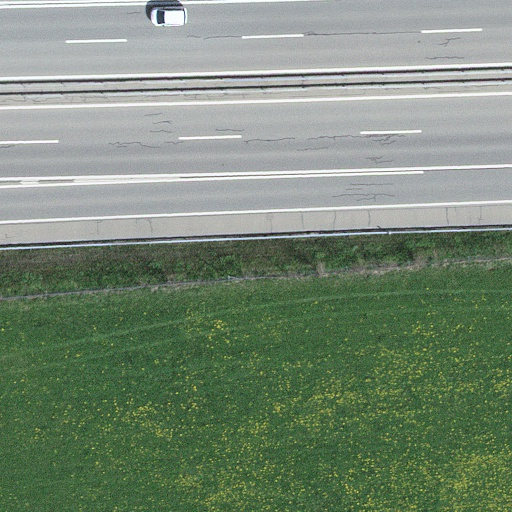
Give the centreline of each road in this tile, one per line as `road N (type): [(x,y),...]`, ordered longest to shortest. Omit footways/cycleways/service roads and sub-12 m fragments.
road 1 (motorway): [(511,27),(0,43)]
road 2 (motorway): [(0,204),(268,189),(451,130)]
road 3 (motorway): [(0,142),(451,130)]
